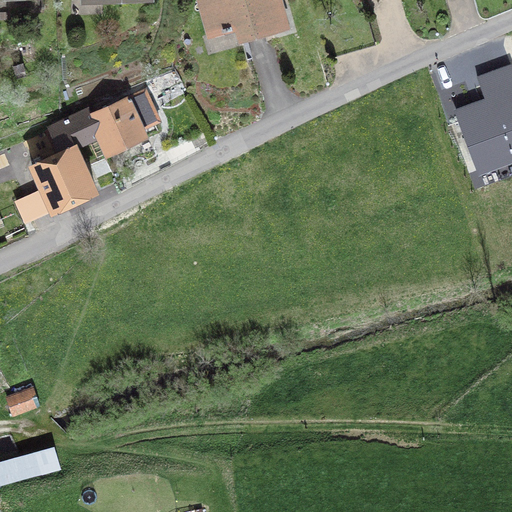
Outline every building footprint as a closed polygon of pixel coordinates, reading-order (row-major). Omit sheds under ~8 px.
[(209,0),(202,2),(210,34),(231,29),(231,28),(238,26),(241,38),(285,26),(277,0),(209,0)] [(331,55),(373,43),(366,14),(322,26),(331,57),(331,55)] [(511,62),(511,61),(477,74),(485,94),(452,107),(477,173),(511,159),(511,62)] [(181,81),(174,70),(149,80),(154,92),(181,81)] [(101,135),(98,136),(107,154),(146,136),(138,120),(155,112),(145,89),(91,114),(101,135)] [(60,151),(31,164),(52,211),(95,192),(75,147),(98,136),(101,135),(91,114),(88,109),(48,127),(60,151)] [(6,397),(12,414),(39,404),(33,387),(6,397)] [(0,484),(58,470),(53,450),(0,463),(0,484)]
